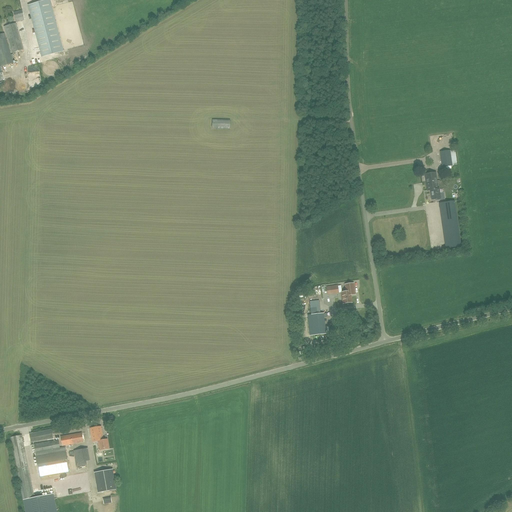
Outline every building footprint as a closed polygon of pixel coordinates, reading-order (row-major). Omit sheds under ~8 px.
[(49,1),(29,6),(43,56),(63,51),(49,1)] [(16,22),(25,20),(22,10),(13,12),(16,22)] [(23,49),(15,24),(4,27),(12,53),(23,49)] [(0,65),(1,67),(13,63),(4,34),(0,34),(0,65)] [(230,129),(230,121),(212,120),(212,128),(230,129)] [(442,167),(452,166),(457,165),(455,150),(440,152),(442,167)] [(426,183),(436,181),(435,173),(425,175),(426,183)] [(428,190),(430,190),(431,190),(432,200),(440,198),(438,189),(437,189),(436,181),(426,183),(428,190)] [(446,249),(461,247),(454,198),(439,200),(446,249)] [(350,293),(354,292),(353,284),(345,285),(346,292),(341,292),(343,304),(352,303),(350,293)] [(323,314),(311,315),(313,335),(325,334),(323,314)] [(69,431),(68,426),(30,434),(31,443),(53,439),(53,434),(69,431)] [(100,450),(109,449),(107,440),(103,440),(101,427),(90,428),(93,443),(98,442),(99,447),(100,447),(100,450)] [(62,446),(83,442),(82,433),(61,437),(62,446)] [(42,495),(39,495),(40,497),(34,498),(33,495),(31,484),(22,436),(11,438),(23,500),(25,511),(56,511),(54,498),(53,494),(42,496),(42,495)] [(58,440),(34,444),(40,477),(69,472),(65,448),(60,449),(58,440)] [(87,465),(84,449),(73,451),(76,467),(87,465)] [(94,473),(98,493),(116,490),(112,470),(94,473)]
